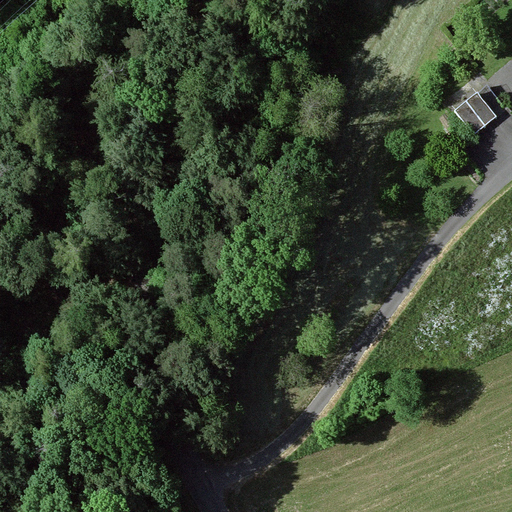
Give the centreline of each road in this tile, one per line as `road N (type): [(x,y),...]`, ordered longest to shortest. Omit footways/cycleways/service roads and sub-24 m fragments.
road 1 (tertiary): [(196,485),(152,367),(143,240),(162,145),(220,0)]
road 2 (residential): [(196,485),(263,458),(287,438),(479,198),(511,171)]
